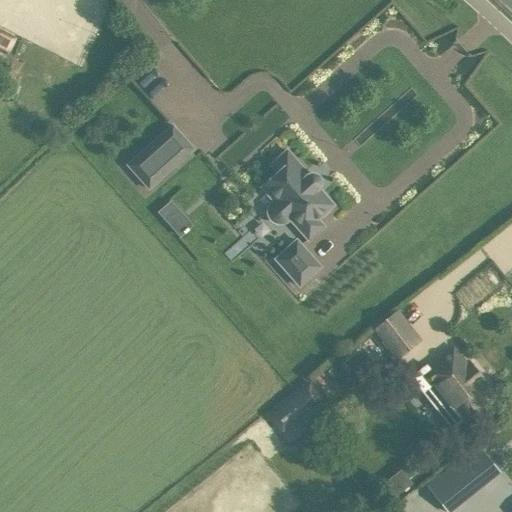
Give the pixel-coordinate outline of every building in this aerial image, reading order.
[(17,36),(0,27),(0,48),(9,53),(17,36)] [(193,149),(172,125),(127,165),(149,189),(193,149)] [(287,150),(270,165),(278,173),(261,188),(262,188),(264,187),(302,230),(300,231),(308,240),(323,227),(316,219),(332,205),(318,189),(320,186),(321,181),(318,177),(315,174),(310,174),(306,176),(299,168),(301,167),(287,150)] [(170,201),(158,212),(180,236),(192,225),(170,201)] [(301,289),(322,270),(296,241),(275,260),(301,289)] [(395,311),(375,327),(399,356),(418,341),(395,311)] [(411,375),(415,379),(412,382),(451,430),(492,397),(481,384),(485,381),(470,361),(466,365),(454,350),(430,369),(425,364),(411,375)] [(303,412),(321,396),(310,383),(292,399),(303,412)] [(511,420),(488,435),(496,448),(511,438),(511,420)] [(479,446),(428,487),(448,511),(449,511),(499,472),(479,446)] [(401,495),(418,479),(404,465),(388,481),(401,495)]
